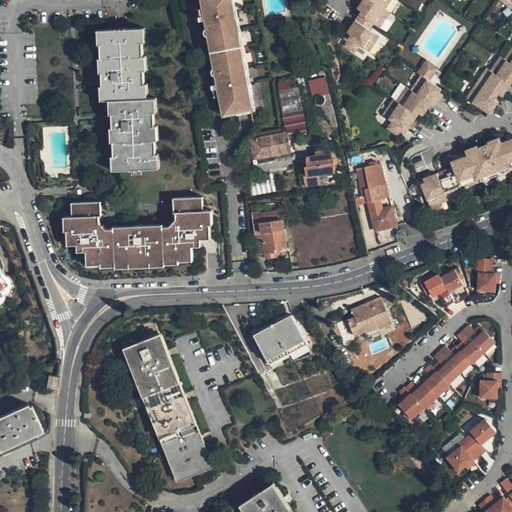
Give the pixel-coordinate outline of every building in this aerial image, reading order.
[(198,0),(218,101),(244,96),(225,0),(198,0)] [(225,0),(244,96),(218,101),(219,106),(251,100),(232,0),(225,0)] [(377,3),(373,0),(359,0),(363,2),(359,8),(357,12),(374,23),(376,25),(384,13),(379,10),(382,6),(377,3)] [(280,8),(267,10),(269,18),(282,15),(280,8)] [(374,23),(357,12),(352,18),(370,30),(374,23)] [(370,30),(352,18),(348,24),(352,26),(348,31),(345,29),(339,37),(342,40),(340,43),(348,48),(353,40),(356,43),(366,49),(372,39),(368,36),(372,31),(370,30)] [(102,99),(111,99),(111,114),(114,114),(115,127),(111,127),(112,142),(115,141),(115,155),(112,155),(113,169),(160,167),(160,153),(157,153),(156,140),(159,139),(159,125),(156,125),(155,112),(158,112),(158,97),(149,97),(148,84),(145,84),(144,69),(147,69),(147,56),(144,56),(143,42),(146,42),(145,27),(128,27),(117,27),(99,29),(100,44),(103,44),(104,58),(100,58),(101,71),(104,71),(105,86),(101,86),(102,99)] [(353,40),(348,48),(351,50),(356,43),(353,40)] [(505,55),(501,60),(502,61),(506,63),(510,58),(505,55)] [(501,60),(497,58),(493,63),(499,67),(502,61),(501,60)] [(419,75),(427,80),(436,68),(424,59),(415,72),(419,75)] [(493,63),(487,72),(489,73),(507,85),(508,84),(511,77),(511,67),(506,63),(502,61),(499,67),(493,63)] [(487,72),(483,69),(479,74),(485,79),(489,73),(487,72)] [(479,74),(473,84),(493,97),(495,95),(498,90),(502,92),(507,85),(489,73),(485,79),(479,74)] [(437,92),(439,89),(427,80),(419,75),(412,84),(418,88),(414,94),(428,103),(432,106),(436,100),(433,98),(437,92)] [(311,106),(320,146),(336,142),(332,124),(336,123),(323,77),(307,81),(313,106),(311,106)] [(414,94),(418,88),(412,84),(408,89),(410,91),(414,94)] [(473,84),(466,93),(472,97),(468,103),(486,116),(491,109),(487,106),(491,101),(493,97),(473,84)] [(408,89),(405,87),(401,92),(407,96),(410,91),(408,89)] [(424,109),(428,103),(414,94),(410,91),(407,96),(401,92),(394,101),(396,102),(414,115),(417,112),(420,107),(424,109)] [(472,97),(466,93),(462,99),(468,103),(472,97)] [(298,98),(279,101),(284,129),(292,128),(294,135),(306,134),(298,98)] [(392,108),(396,102),(394,101),(391,99),(387,104),(392,108)] [(411,121),(414,115),(396,102),(392,108),(387,104),(380,115),(389,121),(392,123),(387,130),(395,136),(398,132),(401,134),(407,127),(403,124),(407,118),(411,121)] [(387,130),(392,123),(389,121),(384,128),(387,130)] [(248,139),(252,158),(289,151),(285,131),(248,139)] [(500,147),(507,165),(508,169),(511,167),(511,137),(507,139),(509,144),(500,147)] [(494,164),(496,169),(507,165),(500,147),(498,142),(497,138),(484,143),(485,145),(482,146),(488,166),(494,164)] [(507,139),(498,142),(500,147),(509,144),(507,139)] [(464,154),(465,156),(477,152),(476,149),(475,146),(463,151),(464,154)] [(466,159),(473,177),(485,173),(483,167),(488,166),(482,146),(476,149),(477,152),(465,156),(466,159)] [(333,172),(330,152),(319,154),(314,154),(304,156),(305,165),(303,165),(304,174),(301,175),(303,186),(317,184),(315,174),(326,173),(333,172)] [(462,178),(464,184),(474,181),(473,177),(466,159),(458,162),(457,157),(448,160),(451,166),(456,181),(462,178)] [(361,190),(373,231),(393,226),(388,208),(380,210),(377,199),(385,197),(375,164),(372,164),(365,167),(359,168),(365,189),(361,190)] [(442,194),(444,200),(454,196),(452,190),(458,188),(458,187),(456,181),(451,166),(442,170),(444,174),(436,177),(442,194)] [(326,173),(315,174),(317,184),(327,182),(326,173)] [(418,184),(426,207),(437,203),(435,197),(442,194),(436,177),(434,173),(426,176),(428,180),(422,183),(418,184)] [(266,175),(246,179),(248,194),(269,190),(266,175)] [(456,181),(458,187),(464,184),(462,178),(456,181)] [(458,188),(452,190),(454,196),(460,194),(458,188)] [(442,194),(435,197),(437,203),(444,200),(442,194)] [(104,200),(73,202),(73,216),(66,217),(67,231),(69,231),(69,244),(79,244),(79,251),(89,250),(89,264),(104,263),(104,266),(117,266),(117,268),(167,266),(166,264),(180,263),(180,260),(193,259),(193,246),(202,245),(202,239),(213,238),(212,224),(215,224),(214,210),(205,211),(204,197),(176,198),(176,212),(178,211),(178,219),(172,226),(165,226),(165,224),(116,226),(116,228),(109,228),(102,222),(103,215),(104,215),(104,200)] [(287,246),(282,220),(280,210),(251,215),(253,225),(255,238),(259,259),(266,258),(276,256),(275,252),(279,251),(279,248),(287,246)] [(488,265),(476,264),(476,273),(478,273),(477,290),(494,291),(495,283),(495,274),(495,273),(490,273),(491,265),(488,265)] [(453,301),(455,304),(462,300),(456,288),(462,284),(459,278),(458,276),(462,274),(458,267),(439,278),(453,301)] [(439,278),(438,275),(420,285),(423,291),(427,289),(429,292),(432,298),(439,294),(446,305),(453,301),(439,278)] [(391,328),(380,299),(349,311),(352,319),(344,322),(350,337),(363,332),(365,338),(391,328)] [(256,337),(273,366),(309,345),(293,317),(256,337)] [(462,331),(483,353),(495,342),(480,327),(475,332),(472,329),(469,325),(462,331)] [(472,363),(472,364),(483,353),(462,331),(457,336),(461,341),(464,344),(458,349),(472,363)] [(179,477),(210,464),(160,339),(129,351),(179,477)] [(438,351),(460,374),(472,363),(458,349),(457,347),(451,352),(449,349),(445,345),(438,351)] [(434,369),(449,384),(460,374),(438,351),(432,357),(437,362),(439,364),(434,369)] [(424,383),(438,398),(450,386),(449,384),(434,369),(432,367),(430,364),(424,370),(428,374),(430,377),(424,383)] [(501,380),(501,372),(486,372),(486,380),(480,380),(480,397),(497,398),(497,390),(498,380),(501,380)] [(430,377),(428,374),(422,380),(424,383),(430,377)] [(48,383),(57,384),(58,377),(48,376),(48,383)] [(424,383),(422,380),(415,386),(418,389),(424,383)] [(424,407),(426,409),(438,398),(424,383),(418,389),(415,386),(411,382),(406,387),(424,407)] [(424,407),(406,387),(405,386),(398,393),(402,397),(405,399),(398,405),(412,420),(424,407)] [(405,399),(402,397),(396,403),(398,405),(405,399)] [(0,450),(42,431),(31,406),(17,413),(15,409),(0,416),(0,450)] [(465,438),(480,456),(486,450),(481,444),(495,431),(485,418),(470,430),(471,432),(465,438)] [(480,456),(465,438),(459,443),(461,445),(446,457),(458,472),(464,467),(470,461),(472,459),(474,461),(480,456)] [(470,461),(464,467),(466,470),(473,464),(470,461)] [(511,497),(511,482),(511,483),(507,478),(500,484),(508,493),(511,497)] [(293,511),(274,483),(241,505),(245,511),(293,511)] [(511,503),(511,497),(508,493),(504,496),(497,502),(495,499),(492,495),(491,494),(489,496),(484,500),(494,511),(511,511),(511,507),(510,505),(511,503)] [(497,502),(504,496),(501,493),(495,499),(497,502)] [(494,511),(484,500),(478,505),(482,509),(483,511),(494,511)]
